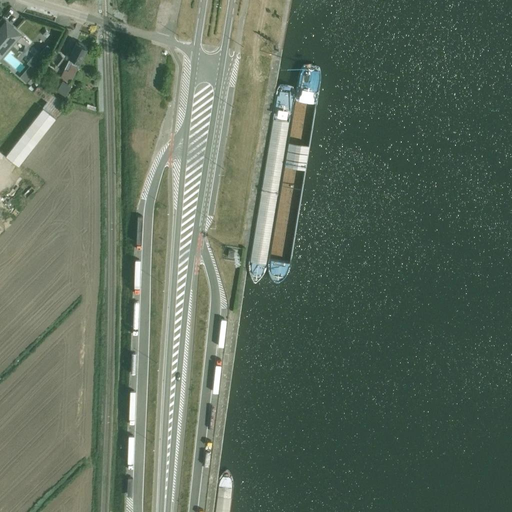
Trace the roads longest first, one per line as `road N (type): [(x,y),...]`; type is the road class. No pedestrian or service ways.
road 1 (primary): [(195,53),(179,190),(162,511)]
road 2 (primary): [(166,511),(187,290),(221,63)]
road 3 (residential): [(195,53),(28,0)]
